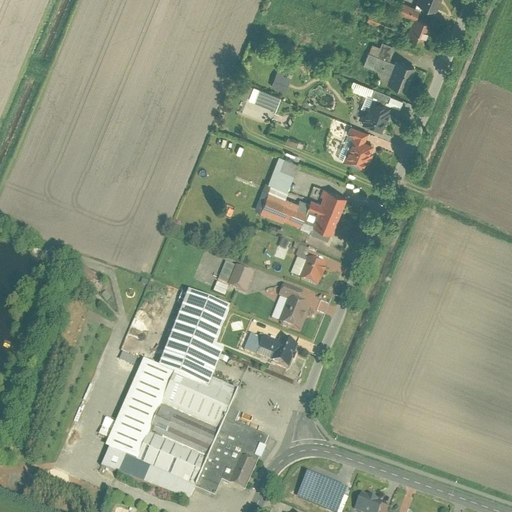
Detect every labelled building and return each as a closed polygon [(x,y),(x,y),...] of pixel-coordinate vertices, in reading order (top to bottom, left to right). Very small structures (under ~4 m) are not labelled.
[(435,0),(413,0),(412,4),(431,11),(435,0)] [(396,4),(396,14),(411,13),(411,4),(396,4)] [(431,23),(415,17),(407,37),(423,43),(431,23)] [(390,61),(365,51),(360,64),(375,68),(375,76),(383,79),(390,61)] [(411,68),(390,61),(383,79),(382,83),(404,90),(411,68)] [(275,68),(269,85),(284,90),(288,76),(282,74),(283,71),(275,68)] [(278,95),(251,85),(246,98),(273,108),(278,95)] [(389,105),(370,99),(368,106),(365,105),(363,109),(359,107),(355,119),(359,120),(358,124),(379,132),(389,105)] [(366,133),(347,125),(343,134),(348,136),(337,160),(361,170),(372,146),(362,141),(366,133)] [(294,162),(276,155),(265,183),(283,190),(294,162)] [(343,197),(323,189),(318,202),(307,198),(304,207),(314,210),(308,227),(328,235),(343,197)] [(303,205),(267,190),(259,211),(294,226),(303,205)] [(323,267),(305,260),(296,281),(314,288),(323,267)] [(87,276),(72,262),(63,271),(78,285),(87,276)] [(250,274),(232,267),(224,287),(243,294),(250,274)] [(214,284),(211,293),(222,298),(226,290),(214,284)] [(299,293),(281,286),(276,298),(284,301),(294,305),(299,293)] [(221,307),(179,289),(148,360),(132,353),(84,465),(179,505),(186,486),(221,406),(228,390),(202,379),(214,349),(205,345),(221,307)] [(294,305),(284,301),(275,325),(296,333),(305,309),(294,305)] [(297,348),(260,334),(251,356),(288,370),(297,348)] [(232,411),(221,406),(186,486),(207,495),(214,480),(236,490),(260,436),(227,421),(232,411)] [(301,475),(291,499),(323,511),(340,511),(345,499),(341,497),(343,492),(301,475)] [(381,503),(361,494),(354,511),(355,511),(387,511),(389,508),(380,504),(381,503)]
